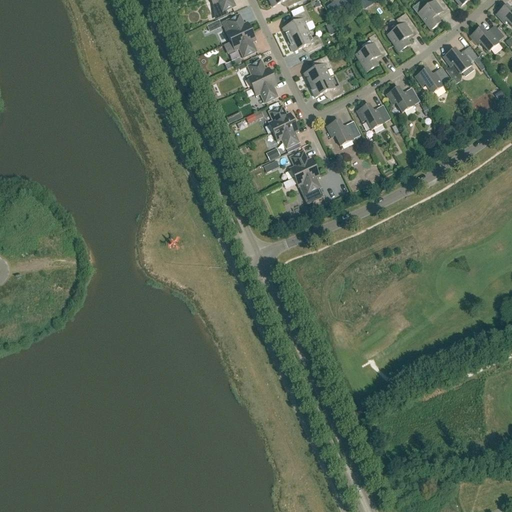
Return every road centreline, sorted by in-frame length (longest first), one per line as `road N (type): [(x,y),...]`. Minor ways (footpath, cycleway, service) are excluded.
road 1 (unclassified): [(259,255),(388,200),(511,121)]
road 2 (unclassified): [(129,0),(247,260)]
road 3 (unclassified): [(374,511),(259,255)]
road 4 (unclassified): [(259,255),(142,0)]
road 5 (unclassified): [(247,260),(360,511)]
road 6 (residential): [(310,115),(380,83),(492,0)]
road 7 (residential): [(251,0),(310,115)]
